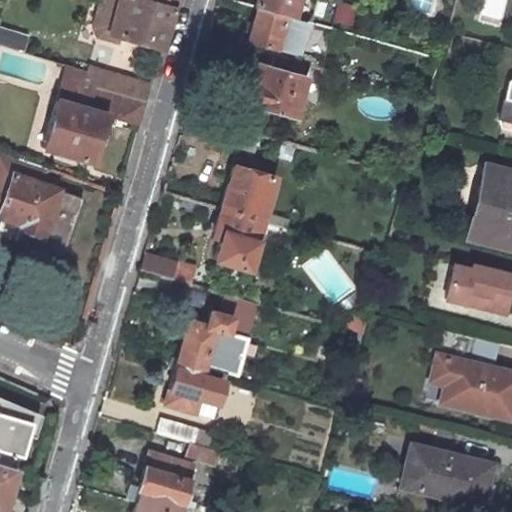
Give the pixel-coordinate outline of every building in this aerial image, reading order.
[(114,36),(155,49),(167,10),(132,0),(93,0),(83,28),(90,37),(111,43),(114,36)] [(132,0),(167,10),(169,0),(132,0)] [(255,0),(253,8),(257,10),(303,22),(309,0),(255,0)] [(248,43),(273,50),(275,48),(294,53),(303,22),(257,10),(248,43)] [(261,68),(250,105),(292,118),(307,66),(266,54),(263,68),(261,68)] [(59,66),(51,102),(38,149),(87,162),(100,115),(134,124),(140,105),(90,89),(83,73),(59,66)] [(231,113),(203,105),(198,121),(226,129),(231,113)] [(252,136),(229,129),(224,147),(251,155),(256,137),(252,136)] [(82,202),(37,186),(43,170),(0,154),(0,184),(3,186),(0,193),(0,217),(15,224),(9,241),(62,260),(82,202)] [(511,244),(511,174),(480,167),(464,234),(488,239),(511,244)] [(231,169),(220,210),(236,215),(260,221),(272,180),(231,169)] [(246,271),(260,221),(236,215),(220,210),(213,233),(220,234),(212,261),(246,271)] [(0,235),(5,239),(9,241),(15,224),(0,217),(0,235)] [(486,246),(511,252),(511,244),(488,239),(487,242),(486,246)] [(220,275),(175,262),(174,263),(141,253),(136,270),(215,292),(220,275)] [(509,274),(469,265),(468,268),(449,264),(441,297),(470,305),(473,292),(503,300),(509,274)] [(503,300),(473,292),(470,305),(500,312),(503,300)] [(341,299),(333,325),(362,333),(368,310),(369,306),(341,299)] [(229,318),(207,312),(203,326),(187,321),(175,359),(200,367),(206,345),(221,349),(229,318)] [(511,372),(493,368),(464,361),(470,335),(441,328),(428,379),(458,386),(454,403),(510,416),(511,409),(511,372)] [(499,342),(470,335),(464,361),(493,368),(499,342)] [(238,354),(221,349),(206,345),(200,367),(232,376),(238,354)] [(162,405),(194,415),(198,400),(215,405),(222,383),(197,375),(200,367),(175,359),(162,405)] [(458,386),(428,379),(424,396),(454,403),(458,386)] [(198,400),(194,415),(211,420),(215,405),(198,400)] [(28,417),(0,405),(0,465),(13,469),(28,417)] [(168,438),(173,439),(185,442),(189,430),(157,420),(153,433),(168,438)] [(438,425),(416,420),(409,443),(432,449),(438,425)] [(184,457),(213,465),(216,452),(187,443),(184,457)] [(432,449),(409,443),(398,483),(473,505),(479,483),(486,484),(491,465),(432,449)] [(153,508),(166,511),(179,511),(193,467),(147,453),(137,490),(139,491),(135,503),(153,508)] [(0,472),(0,503),(9,475),(0,472)] [(479,483),(473,505),(480,506),(486,484),(479,483)] [(166,511),(153,508),(135,503),(132,511),(166,511)]
